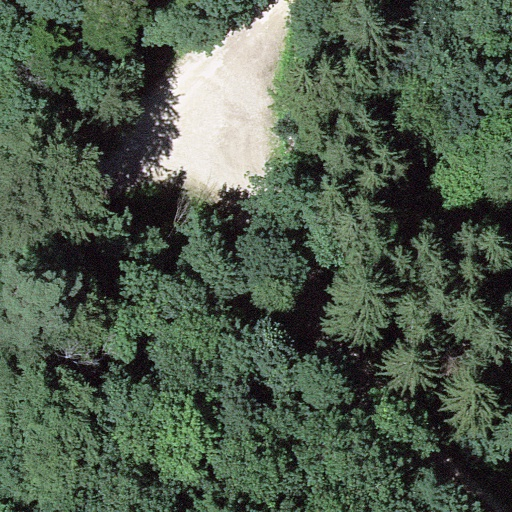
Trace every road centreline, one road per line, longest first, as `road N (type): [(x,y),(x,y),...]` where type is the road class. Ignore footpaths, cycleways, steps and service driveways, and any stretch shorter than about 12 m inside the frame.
road 1 (track): [(487,511),(298,320),(178,101)]
road 2 (track): [(178,101),(0,273)]
road 3 (track): [(285,0),(178,101)]
